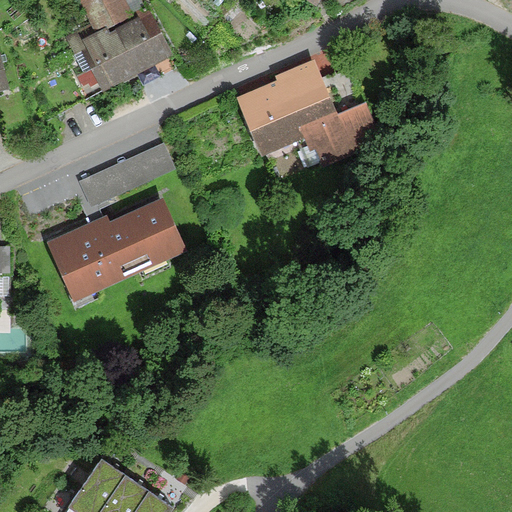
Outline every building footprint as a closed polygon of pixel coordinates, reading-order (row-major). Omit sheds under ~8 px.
[(125,0),(78,0),(96,35),(107,29),(109,34),(115,31),(137,20),(134,15),(133,15),(125,0)] [(141,0),(125,0),(133,15),(134,15),(146,8),(141,0)] [(301,0),(317,10),(323,0),(301,0)] [(137,20),(115,31),(138,76),(174,57),(148,7),(146,8),(134,15),(137,20)] [(77,32),(66,38),(75,56),(82,53),(91,70),(84,73),(77,77),(87,97),(101,90),(103,94),(138,76),(115,31),(109,34),(107,29),(96,35),(82,42),(77,32)] [(0,94),(11,92),(0,50),(0,94)] [(82,53),(75,56),(84,73),(91,70),(82,53)] [(277,84),(238,100),(263,161),(305,144),(300,132),(337,117),(314,62),(280,76),(275,78),(277,84)] [(338,119),(337,117),(300,132),(305,144),(310,155),(316,152),(325,170),(381,145),(367,107),(338,119)] [(177,171),(164,143),(80,182),(92,209),(177,171)] [(67,173),(26,185),(35,213),(75,201),(67,173)] [(100,222),(48,246),(75,306),(188,255),(164,201),(110,225),(108,219),(100,222)] [(10,248),(0,247),(0,278),(10,278),(10,248)] [(115,471),(103,463),(69,511),(70,511),(103,511),(126,479),(115,471)] [(139,488),(126,479),(103,511),(137,511),(149,495),(139,488)] [(160,503),(149,495),(137,511),(174,511),(160,503)]
